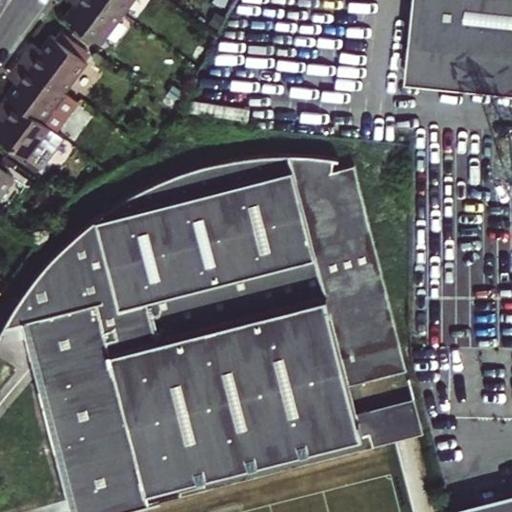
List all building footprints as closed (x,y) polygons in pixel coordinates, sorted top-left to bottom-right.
[(53,21),(88,47),(114,12),(96,0),(58,0),(56,3),(63,8),(53,21)] [(96,0),(114,12),(123,0),(96,0)] [(511,0),(413,0),(406,80),(511,91),(511,0)] [(81,56),(46,30),(39,40),(29,53),(22,48),(14,60),(56,91),(81,56)] [(22,48),(29,53),(39,40),(32,35),(27,42),(22,48)] [(14,74),(8,81),(0,91),(0,97),(41,127),(54,137),(77,107),(56,91),(14,60),(7,69),(14,74)] [(8,81),(14,74),(7,69),(4,72),(2,75),(8,81)] [(0,151),(15,162),(41,127),(0,97),(0,151)] [(54,137),(41,127),(15,162),(37,178),(63,143),(54,137)] [(34,366),(69,511),(102,511),(397,437),(422,432),(408,367),(352,150),(336,155),(315,153),(297,152),(275,152),(248,155),(220,159),(193,167),(167,176),(141,188),(117,202),(94,216),(75,233),(57,250),(41,269),(26,287),(13,306),(4,322),(0,332),(0,336),(27,331),(34,366)] [(511,511),(511,489),(444,505),(445,511),(511,511)]
